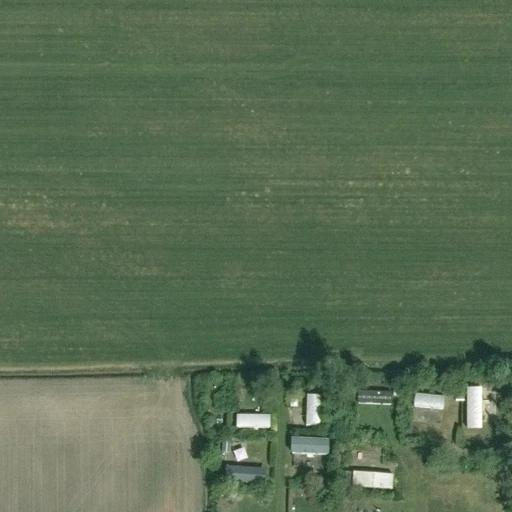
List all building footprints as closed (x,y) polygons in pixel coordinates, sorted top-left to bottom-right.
[(468,430),(483,430),(482,388),(468,388),(468,430)] [(415,409),(443,409),(443,395),(415,395),(415,409)] [(360,409),(389,408),(389,396),(359,396),(360,409)] [(322,398),(305,398),(305,429),(321,430),(322,398)] [(234,427),(265,426),(265,415),(233,415),(234,427)] [(327,452),(327,437),(294,437),(294,452),(327,452)] [(262,464),(230,465),(230,478),(262,478),(262,464)] [(393,471),(349,472),(350,487),(393,487),(393,471)] [(236,491),(228,490),(227,499),(235,500),(236,491)]
